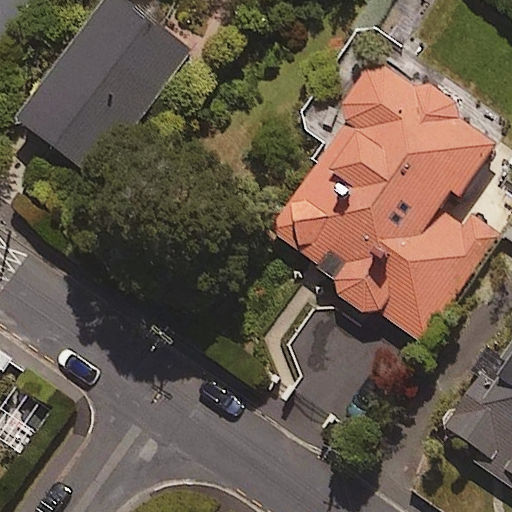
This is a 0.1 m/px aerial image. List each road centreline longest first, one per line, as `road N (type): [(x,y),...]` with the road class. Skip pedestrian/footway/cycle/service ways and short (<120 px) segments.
road 1 (residential): [(164,394),(331,511)]
road 2 (residential): [(0,282),(164,394)]
road 3 (residential): [(82,511),(164,394)]
